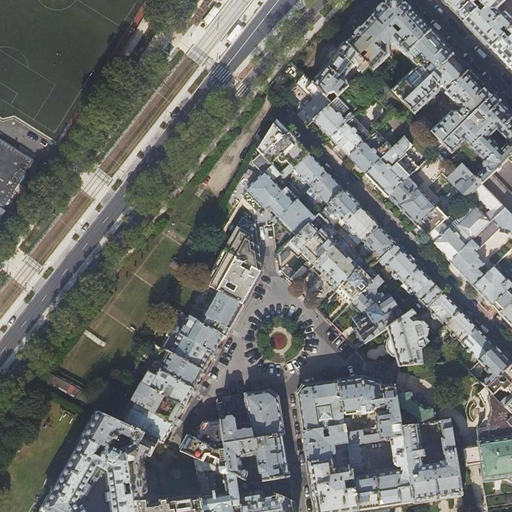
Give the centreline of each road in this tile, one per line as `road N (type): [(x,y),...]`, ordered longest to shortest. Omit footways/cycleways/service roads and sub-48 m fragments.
road 1 (residential): [(0,393),(234,97),(324,0)]
road 2 (residential): [(511,351),(309,138)]
road 3 (primary): [(116,205),(271,12)]
road 4 (primary): [(116,205),(0,354)]
road 5 (residential): [(304,511),(283,379)]
road 6 (residential): [(511,94),(420,0)]
